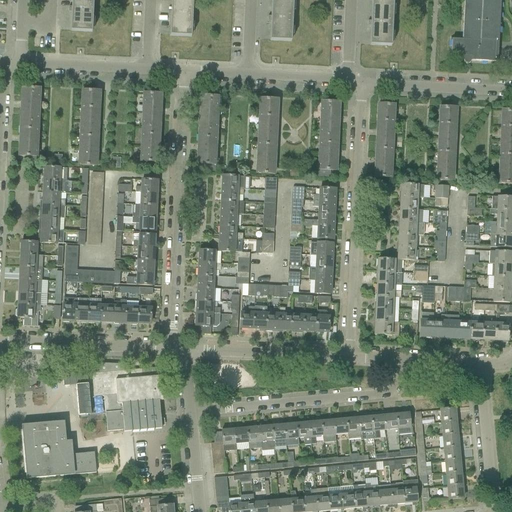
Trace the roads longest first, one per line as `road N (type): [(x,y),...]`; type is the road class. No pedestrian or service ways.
road 1 (residential): [(171,349),(184,72)]
road 2 (residential): [(350,357),(360,81)]
road 3 (residential): [(190,412),(380,393),(394,385),(403,359)]
road 4 (residential): [(171,349),(0,341)]
road 5 (residential): [(350,357),(184,350)]
road 6 (residential): [(511,90),(360,81)]
road 7 (residential): [(492,511),(484,362)]
road 8 (residential): [(146,70),(19,63)]
